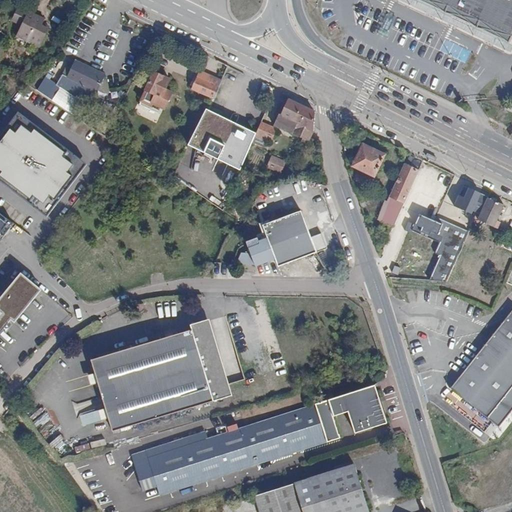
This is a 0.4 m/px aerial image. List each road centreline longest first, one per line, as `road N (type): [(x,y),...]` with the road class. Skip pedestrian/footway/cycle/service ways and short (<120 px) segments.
road 1 (residential): [(373,280),(143,291),(91,314),(14,389)]
road 2 (secondary): [(373,280),(444,511)]
road 3 (primary): [(332,90),(511,180)]
road 4 (secondary): [(332,90),(332,158),(373,280)]
road 5 (unknown): [(48,225),(83,177),(87,157),(18,108),(0,121)]
road 6 (primary): [(511,154),(363,83)]
road 7 (primary): [(215,32),(332,90)]
